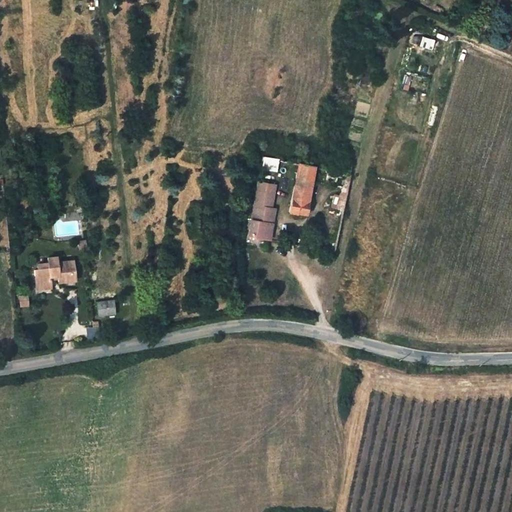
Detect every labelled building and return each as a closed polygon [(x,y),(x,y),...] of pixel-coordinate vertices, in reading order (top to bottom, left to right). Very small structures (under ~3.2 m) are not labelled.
[(417,46),(429,49),(432,40),(420,36),(417,46)] [(260,169),(275,171),(276,158),(261,157),(260,169)] [(304,214),(311,183),(314,167),(297,164),(287,211),(304,214)] [(314,167),(311,183),(335,188),(331,208),(343,210),(351,174),(314,167)] [(270,240),(272,229),(266,227),(270,209),(276,186),(258,183),(252,220),(251,236),(270,240)] [(266,227),(272,229),(276,210),(270,209),(266,227)] [(57,257),(45,258),(46,265),(36,266),(37,272),(33,272),(34,290),(50,289),(48,279),(56,278),(57,283),(73,281),(70,262),(58,264),(57,257)] [(112,315),(111,300),(94,301),(95,316),(112,315)]
